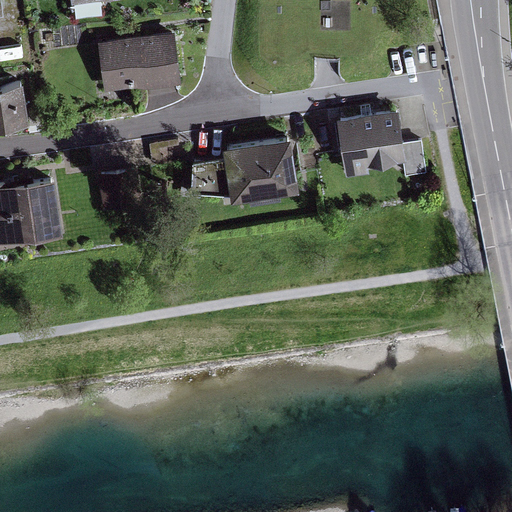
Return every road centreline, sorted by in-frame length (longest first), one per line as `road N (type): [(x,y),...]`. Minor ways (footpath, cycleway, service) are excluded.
road 1 (residential): [(0,147),(248,108)]
road 2 (secondary): [(511,220),(474,0)]
road 3 (residential): [(248,108),(440,81)]
road 4 (residential): [(224,0),(216,77),(227,97),(248,108)]
